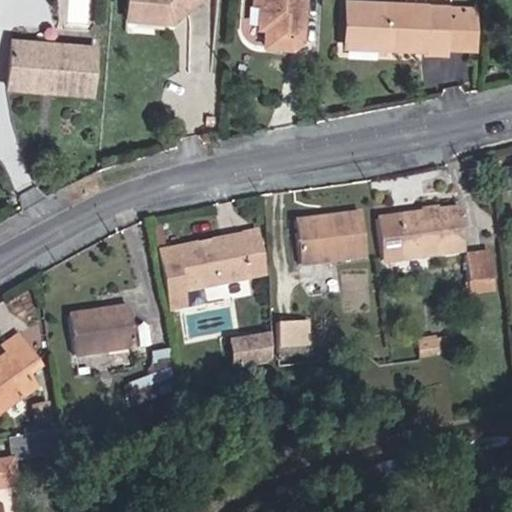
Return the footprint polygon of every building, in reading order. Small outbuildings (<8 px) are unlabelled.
[(191,0),(127,0),(126,14),(173,17),(191,0)] [(260,0),(260,25),(267,26),(267,43),(294,44),(303,36),(304,0),(260,0)] [(353,0),(351,44),(371,45),(372,1),(357,0),(353,0)] [(372,1),(371,45),(407,46),(407,42),(423,42),(423,3),(372,1)] [(423,42),(444,43),(445,4),(423,3),(423,42)] [(444,43),(458,43),(460,5),(445,4),(444,43)] [(458,43),(481,44),(481,5),(460,5),(458,43)] [(56,80),(55,88),(90,91),(95,44),(12,35),(9,76),(56,80)] [(407,51),(423,52),(423,42),(407,42),(407,46),(407,51)] [(423,52),(444,52),(444,43),(423,42),(423,52)] [(444,43),(444,52),(458,53),(458,43),(444,43)] [(8,84),(55,88),(56,80),(9,76),(8,84)] [(461,206),(378,215),(382,256),(466,247),(461,206)] [(368,255),(363,211),(298,220),(304,263),(368,255)] [(266,234),(244,238),(251,281),(273,277),(266,234)] [(244,238),(217,242),(222,285),(251,281),(244,238)] [(222,285),(217,242),(178,248),(184,291),(222,285)] [(470,280),(495,277),(492,251),(467,253),(470,280)] [(496,286),(495,277),(470,280),(471,289),(496,286)] [(130,296),(113,298),(115,310),(132,308),(130,296)] [(115,310),(113,298),(95,301),(97,313),(115,310)] [(95,301),(88,303),(96,343),(120,339),(115,310),(97,313),(95,301)] [(96,343),(88,303),(61,307),(68,347),(96,343)] [(132,308),(115,310),(120,339),(137,336),(132,308)] [(293,354),(314,352),(310,319),(290,322),(293,354)] [(49,337),(47,321),(37,323),(39,338),(49,337)] [(230,336),(236,365),(278,357),(272,328),(230,336)] [(441,331),(443,347),(452,346),(451,330),(441,331)] [(421,350),(443,347),(441,331),(420,334),(421,350)] [(0,413),(47,372),(15,336),(0,349),(5,354),(0,358),(0,413)] [(175,380),(172,355),(133,361),(136,387),(175,380)]
